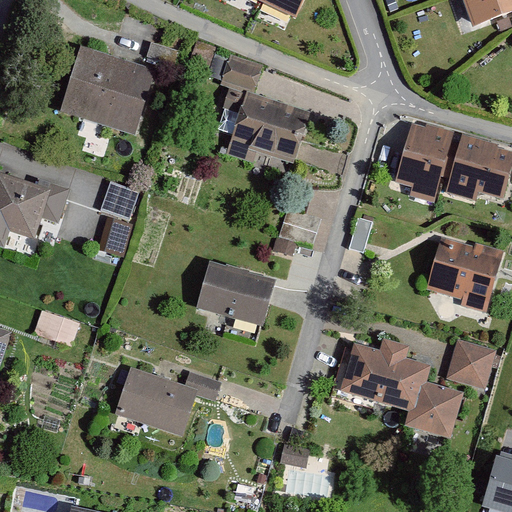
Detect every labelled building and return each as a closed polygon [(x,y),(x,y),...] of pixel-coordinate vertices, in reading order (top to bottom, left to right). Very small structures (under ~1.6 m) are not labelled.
[(263,0),(262,3),(298,19),(306,0),(263,0)] [(511,0),(462,0),(473,27),(511,12),(511,0)] [(509,18),(497,22),(497,23),(500,32),(511,27),(511,26),(509,19),(509,18)] [(216,47),(197,41),(190,63),(209,70),(214,54),(216,47)] [(146,58),(177,68),(182,53),(151,43),(146,58)] [(113,58),(82,48),(62,111),(79,117),(134,134),(155,72),(113,58)] [(223,81),(230,60),(214,54),(209,70),(207,76),(223,81)] [(246,91),(253,94),(258,80),(262,69),(263,65),(231,55),(230,60),(223,81),(222,83),(230,86),(246,91)] [(246,91),(230,86),(223,109),(224,109),(239,114),(246,91)] [(297,151),(310,112),(253,94),(246,91),(239,114),(230,141),(226,153),(255,163),(259,151),(293,162),(297,151)] [(435,202),(442,177),(444,177),(450,179),(462,134),(415,122),(398,184),(415,189),(411,196),(435,202)] [(478,195),(503,202),(511,172),(511,148),(462,134),(450,179),(446,193),(476,201),(478,195)] [(40,188),(0,173),(0,245),(4,247),(10,231),(34,239),(42,218),(59,224),(70,192),(42,183),(40,188)] [(138,192),(111,183),(106,195),(102,209),(129,218),(138,192)] [(306,215),(287,209),(278,236),(313,246),(321,219),(306,215)] [(373,222),(359,218),(354,234),(350,248),(364,252),(364,250),(366,243),(373,222)] [(297,244),(275,237),(271,250),(293,257),(297,244)] [(428,283),(488,301),(503,251),(476,243),(475,246),(474,249),(442,239),(440,243),(428,283)] [(275,282),(211,264),(198,307),(263,325),(271,297),(275,282)] [(37,330),(74,342),(81,321),(44,309),(37,330)] [(0,364),(10,331),(0,328),(0,364)] [(392,402),(411,408),(415,409),(423,382),(428,367),(405,360),(409,348),(399,344),(383,340),(382,345),(380,352),(356,345),(343,388),(392,402)] [(494,352),(459,343),(458,346),(456,353),(450,376),(485,385),(490,367),(494,352)] [(150,377),(132,371),(131,374),(127,386),(117,416),(118,416),(142,424),(182,437),(195,401),(196,395),(197,392),(185,388),(161,380),(150,377)] [(191,373),(185,388),(197,392),(196,395),(215,401),(216,400),(218,392),(221,384),(191,373)] [(450,437),(463,394),(446,389),(423,382),(415,409),(411,408),(406,424),(410,425),(450,437)] [(290,435),(288,441),(300,445),(304,432),(292,429),(290,435)] [(285,445),(281,462),(285,463),(306,468),(309,456),(310,451),(285,445)] [(496,456),(481,506),(504,511),(511,511),(511,455),(501,453),(500,457),(496,456)] [(265,484),(268,476),(260,474),(258,482),(265,484)]
